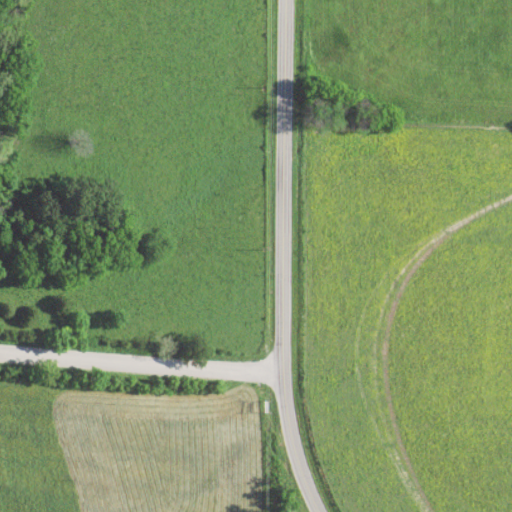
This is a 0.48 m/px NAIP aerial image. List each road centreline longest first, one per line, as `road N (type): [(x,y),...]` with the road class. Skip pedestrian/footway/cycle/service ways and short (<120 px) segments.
road 1 (secondary): [(313,511),(285,441),(276,374),(280,0)]
road 2 (residential): [(276,374),(0,356)]
